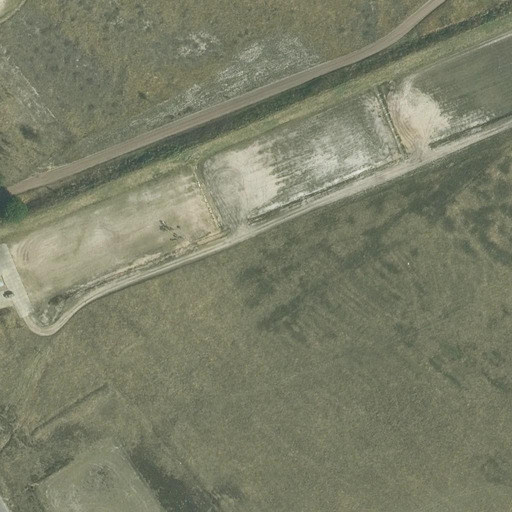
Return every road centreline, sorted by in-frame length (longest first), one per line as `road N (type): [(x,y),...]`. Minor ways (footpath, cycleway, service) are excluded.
road 1 (track): [(24,315),(38,330),(56,328),(94,295),(511,123)]
road 2 (track): [(436,0),(369,53),(0,198)]
